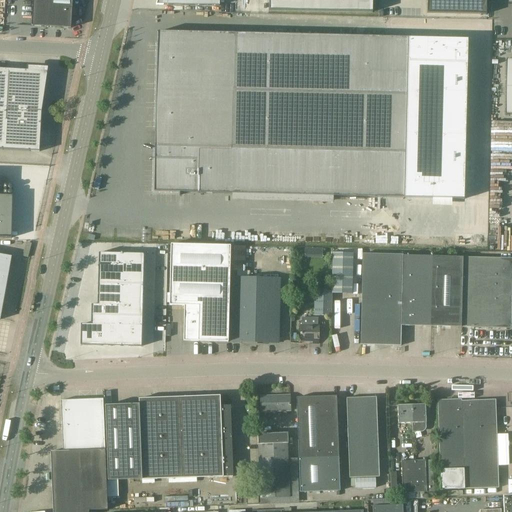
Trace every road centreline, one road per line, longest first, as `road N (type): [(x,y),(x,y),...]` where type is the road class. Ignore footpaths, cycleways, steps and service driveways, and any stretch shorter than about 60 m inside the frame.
road 1 (unclassified): [(511,374),(28,373)]
road 2 (unclassified): [(102,52),(28,373)]
road 3 (unclassified): [(2,511),(28,373)]
